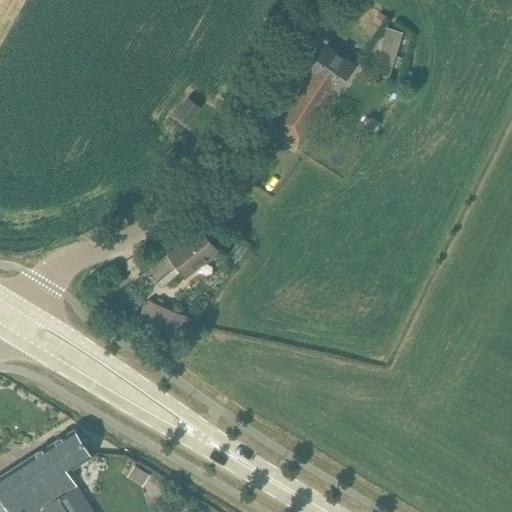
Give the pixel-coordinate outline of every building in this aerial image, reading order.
[(374,22),(382,28),(389,19),(381,13),(374,22)] [(406,58),(411,35),(388,28),(382,51),(371,48),(366,66),(376,69),(374,77),(391,78),(400,80),(406,58)] [(281,123),(273,133),(298,151),(354,65),(326,46),(276,120),(281,123)] [(176,114),(188,124),(201,107),(189,98),(176,114)] [(181,245),(169,254),(187,276),(218,251),(200,227),(179,243),(181,245)] [(192,318),(161,305),(152,325),(154,325),(151,334),(181,345),(192,318)] [(45,511),(93,511),(68,472),(92,457),(74,430),(0,477),(0,511),(37,511),(43,509),(45,511)] [(151,475),(135,466),(127,478),(144,488),(151,475)]
